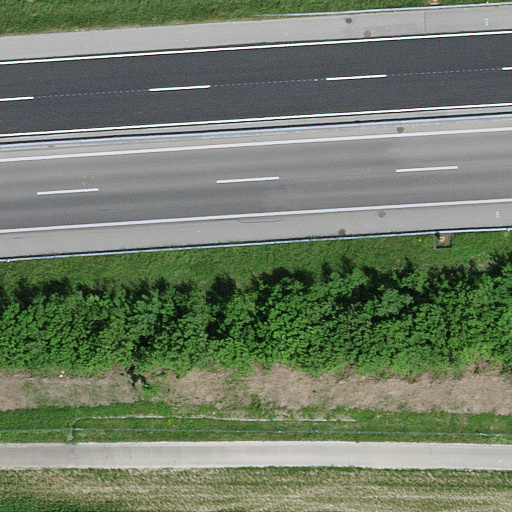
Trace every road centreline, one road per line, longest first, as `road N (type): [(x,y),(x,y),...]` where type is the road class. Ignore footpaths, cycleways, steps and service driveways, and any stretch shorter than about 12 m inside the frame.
road 1 (motorway): [(0,195),(511,163)]
road 2 (motorway): [(511,68),(0,99)]
road 3 (unclassified): [(0,460),(511,460)]
